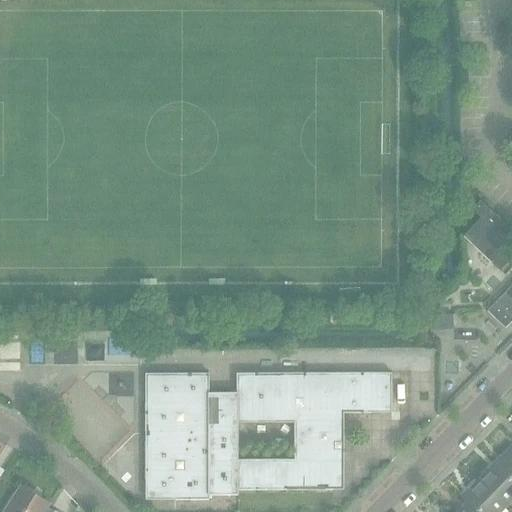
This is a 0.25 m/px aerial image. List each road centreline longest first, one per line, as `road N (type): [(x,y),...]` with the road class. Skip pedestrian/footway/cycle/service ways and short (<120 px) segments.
road 1 (residential): [(511,372),(374,511)]
road 2 (residential): [(106,511),(69,470),(0,422)]
